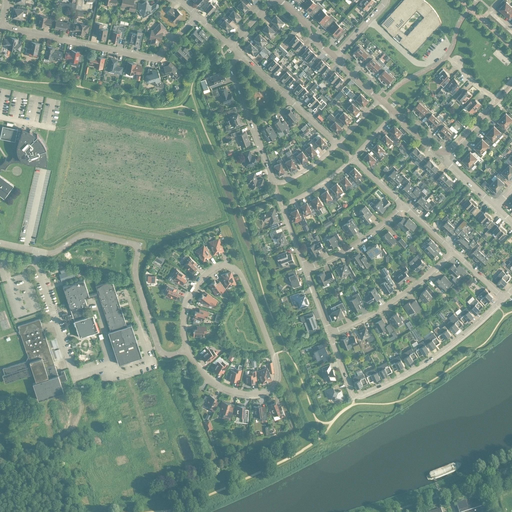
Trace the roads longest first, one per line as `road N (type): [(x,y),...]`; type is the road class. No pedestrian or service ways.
road 1 (residential): [(187,351),(212,381),(244,395),(269,389),(276,371),(233,267),(213,269),(198,283),(182,329)]
road 2 (unclassified): [(187,351),(169,357),(158,349),(135,279),(139,246),(84,235),(52,254),(0,244)]
road 3 (residential): [(330,332),(351,390),(361,396),(464,339),(503,297)]
road 4 (residential): [(2,27),(157,60),(197,15)]
road 5 (residential): [(330,332),(412,291),(453,251)]
road 6 (residential): [(352,158),(284,207),(306,268)]
road 7 (residential): [(252,126),(275,183),(336,145)]
